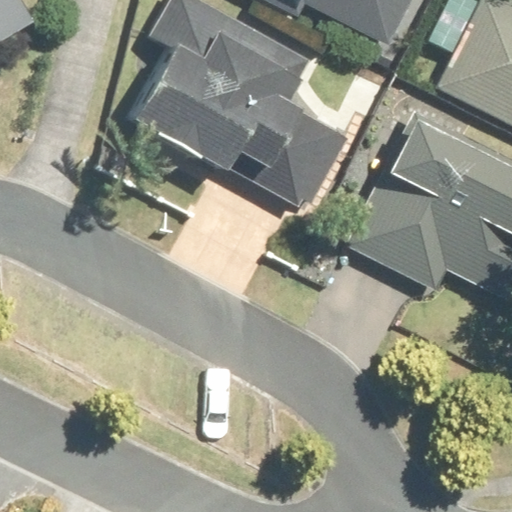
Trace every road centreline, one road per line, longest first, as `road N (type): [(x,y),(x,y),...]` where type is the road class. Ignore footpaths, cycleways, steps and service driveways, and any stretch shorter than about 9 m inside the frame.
road 1 (residential): [(0,220),(287,362),(343,424),(372,511)]
road 2 (residential): [(197,511),(0,417)]
